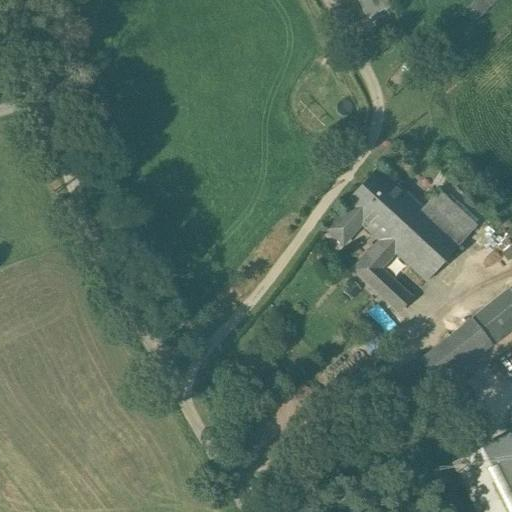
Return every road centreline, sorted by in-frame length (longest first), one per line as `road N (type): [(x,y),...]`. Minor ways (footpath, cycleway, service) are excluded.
road 1 (unclassified): [(235,511),(144,327),(22,0)]
road 2 (track): [(380,135),(511,13)]
